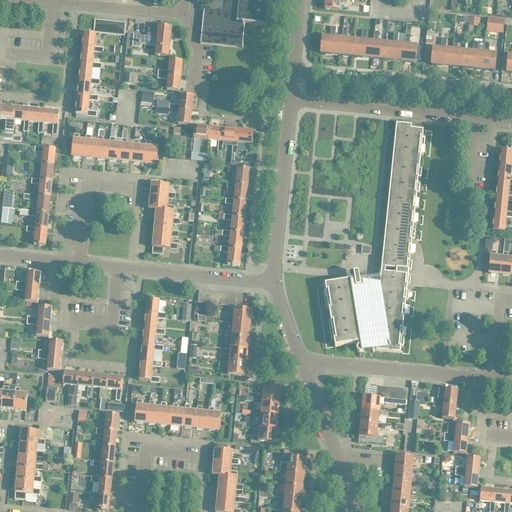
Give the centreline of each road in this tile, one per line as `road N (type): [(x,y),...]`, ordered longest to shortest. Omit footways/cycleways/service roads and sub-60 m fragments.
road 1 (residential): [(511,94),(293,72)]
road 2 (residential): [(299,360),(493,380)]
road 3 (residential): [(476,122),(289,104)]
road 4 (residential): [(270,285),(289,104)]
road 5 (residential): [(71,264),(79,182),(131,187)]
road 6 (residential): [(270,285),(137,270)]
road 7 (residential): [(53,3),(186,16)]
road 8 (residential): [(133,511),(139,446),(199,453)]
